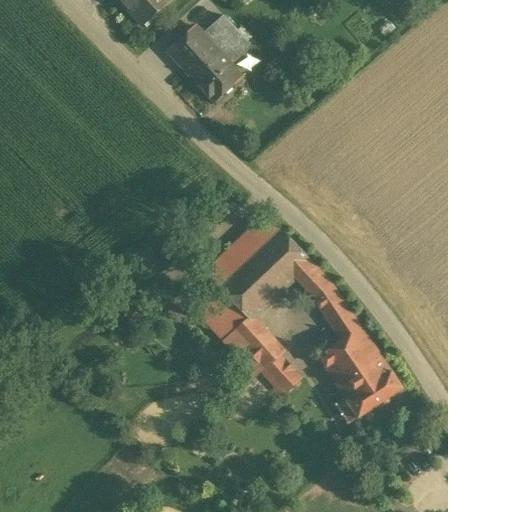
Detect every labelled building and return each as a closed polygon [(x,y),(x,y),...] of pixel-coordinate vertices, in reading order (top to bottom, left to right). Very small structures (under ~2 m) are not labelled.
[(156,8),(159,10),(145,22),(147,24),(173,0),(122,0),(143,21),(156,8)] [(173,50),(221,98),(250,72),(238,59),(241,56),(245,61),(262,45),(236,18),(226,27),(213,13),(173,50)] [(221,285),(280,229),(267,218),(209,274),(221,285)] [(298,278),(313,264),(280,229),(221,285),(253,320),(254,319),(298,278)] [(298,278),(317,298),(331,282),(313,264),(298,278)] [(316,300),(344,341),(362,327),(331,282),(317,298),(316,300)] [(253,320),(221,285),(211,295),(242,329),(253,320)] [(242,329),(211,295),(206,301),(200,306),(232,339),(238,334),(242,329)] [(242,329),(238,334),(248,344),(248,345),(264,330),(254,319),(253,320),(242,329)] [(362,327),(344,341),(319,358),(348,401),(392,372),(362,327)] [(248,345),(248,344),(245,346),(259,361),(258,362),(265,369),(280,355),(283,352),(264,330),(248,345)] [(259,361),(245,346),(242,348),(240,346),(239,348),(240,349),(230,359),(246,375),(258,362),(259,361)] [(301,378),(280,355),(265,369),(286,392),(301,378)] [(393,371),(392,372),(348,401),(359,418),(404,388),(393,371)]
